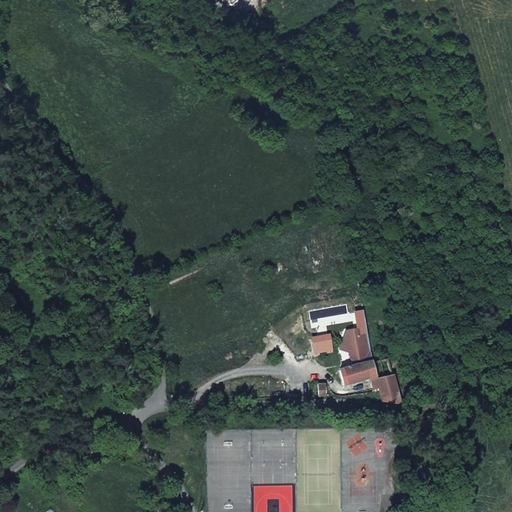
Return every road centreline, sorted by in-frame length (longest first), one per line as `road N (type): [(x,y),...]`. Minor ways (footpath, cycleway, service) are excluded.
road 1 (residential): [(0,76),(15,110),(117,228),(135,269),(168,406)]
road 2 (track): [(168,406),(333,403),(497,417),(511,410)]
road 3 (residential): [(0,481),(111,417)]
road 4 (residential): [(111,417),(164,464),(193,511)]
